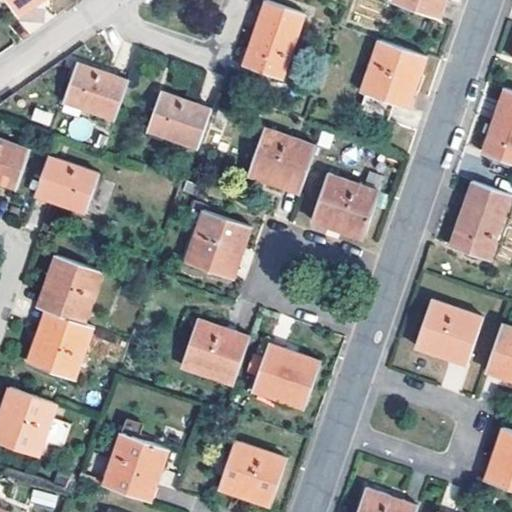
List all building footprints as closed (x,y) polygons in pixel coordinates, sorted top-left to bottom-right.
[(6,0),(15,13),(28,5),(24,0),(6,0)] [(271,0),(262,0),(242,62),(280,76),(303,11),(271,0)] [(391,0),(430,14),(434,0),(391,0)] [(434,0),(430,14),(437,16),(442,0),(434,0)] [(21,22),(29,31),(44,17),(35,8),(21,22)] [(417,76),(425,53),(377,37),(353,107),(385,118),(392,99),(406,105),(412,89),(405,86),(409,73),(413,74),(417,76)] [(76,61),(63,98),(114,116),(127,78),(76,61)] [(405,86),(412,89),(417,76),(413,74),(409,73),(405,86)] [(511,88),(503,86),(482,151),(511,161),(511,88)] [(160,89),(145,127),(197,145),(211,106),(160,89)] [(315,143),(263,126),(247,172),(281,184),(283,179),(284,175),(302,181),(315,143)] [(0,138),(0,181),(14,186),(28,147),(0,138)] [(47,153),(33,193),(85,210),(99,171),(47,153)] [(377,190),(324,172),(307,222),(322,228),(325,219),(338,223),(337,227),(335,232),(359,240),(377,190)] [(283,179),(281,184),(299,190),(302,181),(284,175),(283,179)] [(511,192),(471,179),(450,244),(489,257),(511,192)] [(250,223),(202,208),(184,259),(224,273),(233,246),(237,247),(241,249),(250,223)] [(325,219),(322,228),(335,232),(337,227),(338,223),(325,219)] [(232,276),(241,249),(237,247),(233,246),(224,273),(232,276)] [(54,253),(45,277),(56,281),(52,292),(46,309),(54,311),(84,322),(101,270),(54,253)] [(52,292),(56,281),(45,277),(36,305),(46,309),(52,292)] [(430,296),(414,344),(437,351),(439,347),(440,344),(469,354),(483,315),(430,296)] [(46,309),(37,334),(45,337),(49,325),(54,311),(46,309)] [(37,334),(27,360),(75,377),(93,325),(84,322),(54,311),(49,325),(45,337),(37,334)] [(227,327),(196,317),(180,364),(233,382),(249,335),(227,327)] [(511,324),(502,321),(489,360),(511,367),(511,324)] [(268,342),(251,388),(305,406),(321,359),(291,349),(268,342)] [(467,361),(469,354),(440,344),(439,347),(437,351),(467,361)] [(486,368),(511,377),(511,367),(489,360),(486,368)] [(461,391),(466,367),(448,364),(443,388),(461,391)] [(9,386),(2,406),(11,410),(0,440),(38,454),(43,440),(51,417),(56,403),(9,386)] [(0,411),(0,439),(0,440),(11,410),(2,406),(0,411)] [(51,417),(43,440),(62,447),(70,423),(51,417)] [(511,428),(503,426),(495,449),(500,450),(504,452),(495,480),(511,486),(511,428)] [(155,470),(159,471),(167,448),(120,431),(102,483),(149,499),(153,487),(146,483),(151,469),(155,470)] [(286,457),(235,439),(222,478),(249,487),(248,491),(246,495),(271,504),(286,457)] [(486,477),(495,480),(504,452),(500,450),(495,449),(486,477)] [(153,487),(159,471),(155,470),(151,469),(146,483),(153,487)] [(249,487),(222,478),(219,487),(246,495),(248,491),(249,487)] [(365,486),(356,511),(415,511),(418,504),(391,495),(365,486)] [(31,503),(55,506),(56,494),(32,491),(31,503)]
